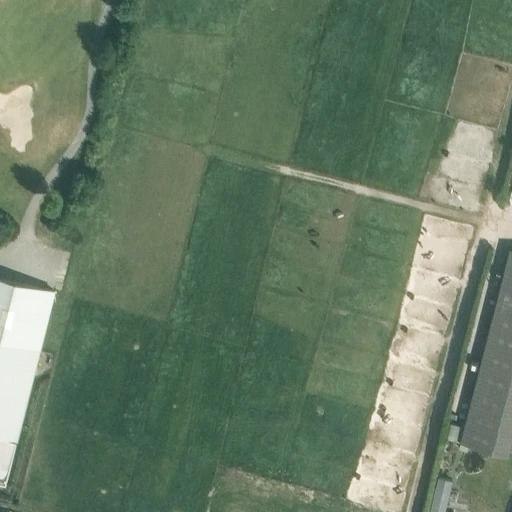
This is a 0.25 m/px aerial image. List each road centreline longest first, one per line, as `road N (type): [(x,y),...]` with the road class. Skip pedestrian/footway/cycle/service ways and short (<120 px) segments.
road 1 (track): [(409,511),(484,219)]
road 2 (track): [(208,150),(484,219)]
road 3 (track): [(112,0),(92,58),(82,133),(33,204),(20,241),(0,247)]
